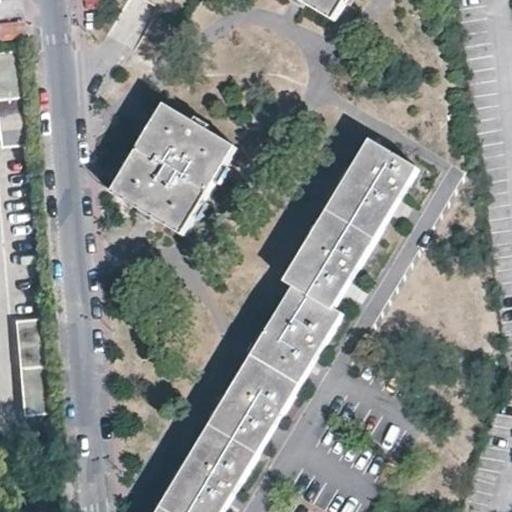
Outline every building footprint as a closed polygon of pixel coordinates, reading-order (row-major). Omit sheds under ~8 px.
[(350,0),(300,0),(337,22),(350,0)] [(0,33),(22,34),(22,19),(0,18),(0,33)] [(24,48),(23,47),(0,50),(0,111),(3,145),(32,142),(24,48)] [(237,150),(167,107),(116,193),(185,235),(208,198),(237,150)] [(298,287),(163,511),(226,511),(252,469),(289,408),(330,341),(345,315),(337,310),(366,262),(404,197),(421,170),(374,142),(289,282),(298,287)] [(26,415),(55,413),(47,315),(17,317),(26,415)]
